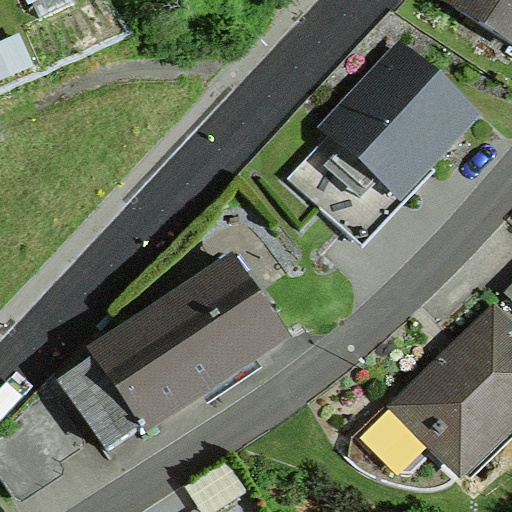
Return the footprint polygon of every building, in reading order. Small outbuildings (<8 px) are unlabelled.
[(446,5),(445,7),(511,50),(511,0),(449,0),(449,1),(446,0),(443,0),(442,3),(446,5)] [(367,242),(463,126),(376,55),(315,129),(331,142),(296,184),(367,242)] [(54,385),(87,436),(99,454),(132,431),(135,436),(276,339),(227,267),(94,355),(89,347),(84,351),(91,361),(54,385)] [(511,416),(511,342),(488,318),(394,409),(422,438),(443,438),(466,461),(511,416)] [(0,490),(5,499),(55,466),(50,458),(77,440),(45,389),(26,402),(0,430),(0,490)]
